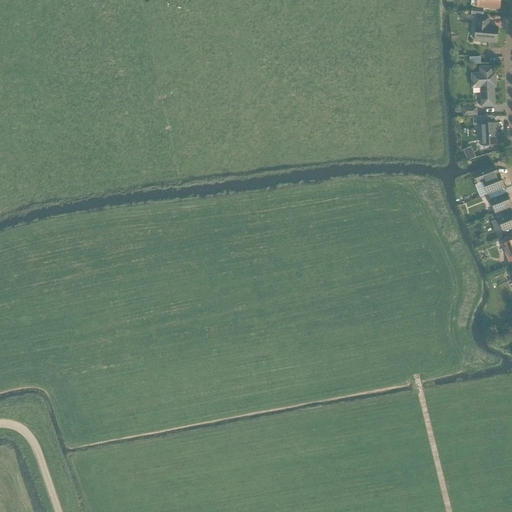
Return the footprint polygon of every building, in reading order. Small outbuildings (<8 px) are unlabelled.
[(499,0),(476,0),(476,7),(499,9),(499,0)] [(496,44),(497,28),(487,28),(487,25),(488,25),(488,18),(476,17),(474,42),(496,44)] [(492,74),(492,68),(480,69),(480,75),(471,75),(472,88),(481,88),(481,107),(493,106),(493,87),(495,87),(494,74),(492,74)] [(477,116),(477,107),(462,108),(463,117),(477,116)] [(496,132),(497,132),(497,124),(492,124),(492,116),(473,117),(473,126),(481,125),(481,146),(497,145),(496,132)] [(465,156),(468,161),(476,158),(473,152),(465,156)] [(482,182),(487,195),(504,189),(504,188),(499,175),(498,175),(495,167),(474,175),(477,184),(482,182)] [(487,195),(495,214),(511,208),(511,207),(507,194),(506,194),(504,189),(487,195)] [(511,209),(511,208),(495,214),(503,233),(511,229),(511,209)]
